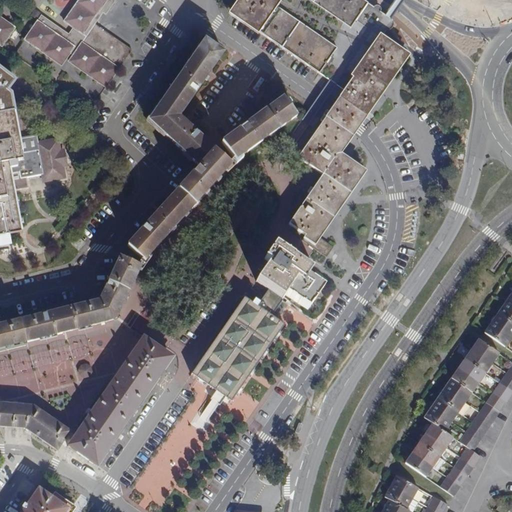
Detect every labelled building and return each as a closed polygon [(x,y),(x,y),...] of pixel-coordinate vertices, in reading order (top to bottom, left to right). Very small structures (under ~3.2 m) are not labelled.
[(78,0),(64,21),(72,28),(68,35),(41,16),(24,40),(61,66),(70,54),(72,56),(68,62),(105,87),(131,50),(95,24),(103,13),(105,15),(115,0),(78,0)] [(344,91),(380,38),(390,24),(392,21),(360,0),(241,0),(232,14),(327,80),(344,91)] [(15,28),(0,18),(0,45),(2,46),(15,28)] [(406,56),(380,38),(344,91),(370,109),(406,56)] [(178,117),(223,53),(205,41),(149,121),(200,166),(214,150),(178,117)] [(333,107),(323,122),(348,139),(352,133),(358,126),(370,109),(344,91),(333,107)] [(235,161),(295,116),(283,99),(223,143),(235,161)] [(0,236),(21,233),(11,174),(19,173),(20,179),(43,175),(44,180),(63,178),(60,165),(58,153),(56,141),(38,144),(39,151),(21,154),(14,112),(0,114),(0,236)] [(318,238),(362,173),(337,155),(348,139),(323,122),(297,158),(321,176),(288,224),(305,236),(309,231),(318,238)] [(144,261),(230,165),(214,150),(200,166),(178,190),(177,190),(128,246),(144,261)] [(309,231),(305,236),(302,241),(311,247),(318,238),(309,231)] [(76,236),(70,243),(78,251),(85,243),(76,236)] [(333,248),(318,238),(311,247),(326,258),(333,248)] [(322,288),(306,277),(311,269),(274,244),(264,259),(268,262),(256,281),(269,290),(282,299),(285,294),(307,309),(322,288)] [(120,257),(99,301),(105,322),(117,319),(141,267),(120,257)] [(282,300),(282,299),(269,290),(260,303),(257,307),(251,303),(244,298),(191,375),(231,402),(284,325),(271,317),(282,300)] [(511,293),(503,303),(511,308),(511,293)] [(254,299),(251,303),(257,307),(260,303),(254,299)] [(83,328),(105,322),(99,301),(78,307),(83,328)] [(290,303),(282,312),(305,333),(312,324),(290,303)] [(511,308),(503,303),(496,313),(511,323),(511,308)] [(26,343),(83,328),(78,307),(21,321),(26,343)] [(511,323),(496,313),(490,322),(511,337),(511,323)] [(0,349),(26,343),(21,321),(0,326),(0,349)] [(511,337),(490,322),(483,333),(505,348),(511,337)] [(143,337),(67,446),(97,467),(173,358),(143,337)] [(477,339),(471,349),(492,364),(499,354),(477,339)] [(471,349),(464,359),(485,374),(492,364),(471,349)] [(464,359),(457,368),(479,383),(485,374),(464,359)] [(457,368),(450,378),(472,393),(479,383),(457,368)] [(511,377),(506,373),(499,383),(511,392),(511,377)] [(450,378),(443,388),(465,403),(472,393),(450,378)] [(511,392),(499,383),(493,393),(506,402),(511,393),(511,392)] [(443,388),(436,398),(458,413),(465,403),(443,388)] [(493,393),(485,403),(499,413),(506,402),(493,393)] [(436,398),(430,407),(451,422),(458,413),(436,398)] [(485,403),(479,413),(493,422),(499,413),(485,403)] [(24,406),(1,404),(0,411),(0,426),(13,427),(26,428),(24,406)] [(70,432),(35,408),(33,407),(24,406),(26,428),(57,450),(70,432)] [(444,433),(451,422),(430,407),(423,418),(431,424),(444,433)] [(479,413),(472,423),(486,432),(493,422),(479,413)] [(472,423),(465,432),(479,442),(486,432),(472,423)] [(431,424),(424,433),(445,448),(452,438),(444,433),(431,424)] [(465,432),(458,442),(466,448),(472,452),(479,442),(465,432)] [(424,433),(417,443),(438,458),(445,448),(424,433)] [(417,443),(410,453),(432,467),(438,458),(417,443)] [(466,448),(460,458),(473,467),(480,457),(472,452),(466,448)] [(425,477),(432,467),(410,453),(403,463),(425,477)] [(460,458),(453,468),(466,477),(473,467),(460,458)] [(453,468),(446,477),(459,487),(466,477),(453,468)] [(412,499),(418,488),(397,476),(390,487),(412,499)] [(446,477),(439,487),(452,496),(453,496),(459,487),(446,477)] [(390,487),(385,498),(388,500),(411,511),(412,511),(414,508),(413,507),(417,502),(412,499),(390,487)] [(38,488),(21,511),(66,511),(69,509),(38,488)] [(432,496),(427,507),(435,511),(442,511),(447,504),(432,496)] [(382,510),(385,511),(410,511),(411,511),(388,500),(382,510)]
